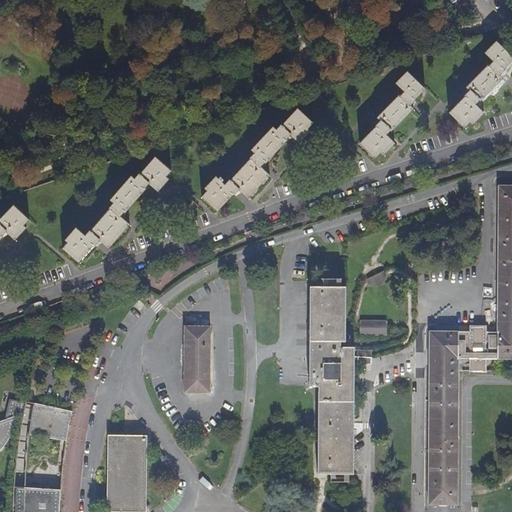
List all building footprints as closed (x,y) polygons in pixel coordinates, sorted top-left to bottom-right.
[(456,0),(436,0),(441,8),(456,0)] [(472,125),(483,114),(475,105),(478,101),(480,102),(502,80),(499,77),(503,73),(502,72),(511,60),(511,59),(495,43),(484,54),(492,63),(489,67),(488,66),(465,89),(469,92),(467,94),(463,97),(464,98),(449,114),(464,129),(469,123),(472,125)] [(413,102),(424,90),(405,73),(394,85),(403,94),(399,98),(398,97),(376,119),(380,122),(378,124),(375,127),(376,128),(359,145),(375,160),(380,154),(382,156),(393,145),(384,136),(387,133),(389,132),(390,133),(411,110),(408,107),(413,102)] [(202,197),(218,212),(234,196),(235,196),(237,194),(239,192),(248,200),(269,177),(260,168),(263,165),(264,164),(265,165),(287,142),(285,140),(288,138),(289,137),(299,145),(309,133),(306,130),(312,124),(296,110),(281,128),(279,127),(275,131),(272,128),(250,152),(254,155),(249,159),(251,161),(231,182),(230,181),(225,186),(222,183),(224,181),(221,178),(219,180),(216,178),(206,189),(208,191),(202,197)] [(86,236),(77,228),(66,240),(69,243),(64,249),(80,263),(95,246),(96,247),(98,244),(100,241),(109,249),(128,226),(119,218),(122,215),(124,213),(125,214),(145,190),(144,189),(146,187),(148,185),(158,193),(169,180),(166,178),(171,172),(155,158),(141,175),(139,174),(135,179),(132,176),(112,199),(115,202),(110,208),(112,209),(92,231),(91,230),(86,236)] [(424,504),(453,505),(455,359),(466,360),(466,373),(482,373),(482,360),(496,360),(511,359),(511,187),(493,187),(493,328),(482,328),(482,327),(466,327),(466,328),(455,328),(455,333),(426,333),(424,504)] [(0,242),(4,238),(3,237),(6,235),(7,233),(16,242),(28,230),(24,226),(29,221),(14,207),(0,221),(0,242)] [(344,485),(344,476),(350,476),(352,354),(352,350),(338,350),(338,344),(342,344),(343,288),(338,288),(338,280),(318,279),(318,282),(318,288),(310,288),(310,389),(318,389),(318,477),(324,476),(324,484),(344,485)] [(180,327),(179,393),(205,393),(205,327),(180,327)] [(0,449),(4,446),(8,441),(11,435),(13,428),(15,417),(24,414),(26,404),(22,403),(9,400),(4,421),(0,421),(0,449)] [(66,442),(72,412),(34,404),(31,418),(29,435),(66,442)] [(108,435),(106,511),(118,511),(145,511),(147,436),(108,435)] [(23,511),(23,488),(16,487),(15,506),(15,511),(23,511)] [(58,511),(60,490),(23,488),(23,511),(58,511)]
